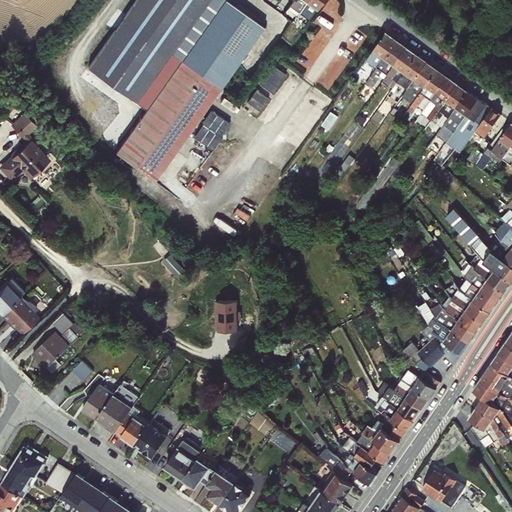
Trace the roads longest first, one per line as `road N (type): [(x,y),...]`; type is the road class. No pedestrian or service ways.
road 1 (primary): [(511,304),(370,511)]
road 2 (residential): [(185,511),(23,398)]
road 3 (residential): [(511,103),(369,0)]
